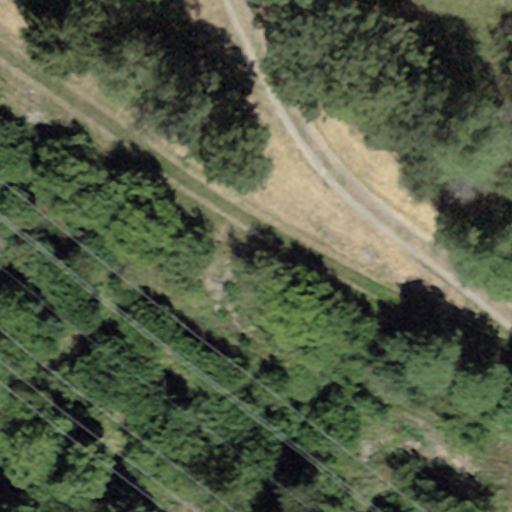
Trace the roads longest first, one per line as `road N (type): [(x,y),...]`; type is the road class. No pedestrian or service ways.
road 1 (track): [(0,49),(222,199),(511,337)]
road 2 (track): [(511,306),(328,155),(236,0)]
